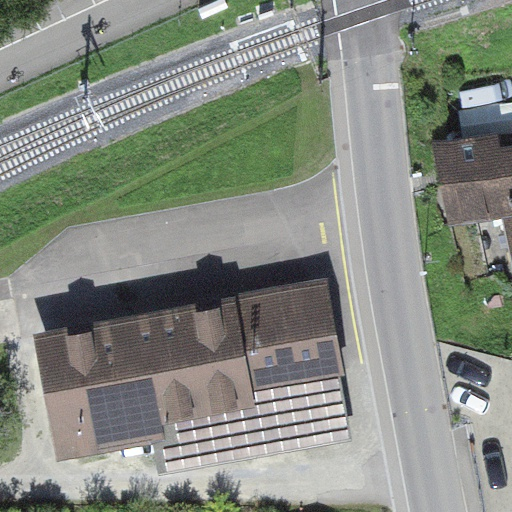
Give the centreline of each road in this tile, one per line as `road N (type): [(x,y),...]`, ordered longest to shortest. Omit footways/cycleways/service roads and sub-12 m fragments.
road 1 (tertiary): [(365,0),(389,224),(436,491)]
road 2 (residential): [(436,491),(0,490)]
road 3 (residential): [(136,0),(0,63)]
